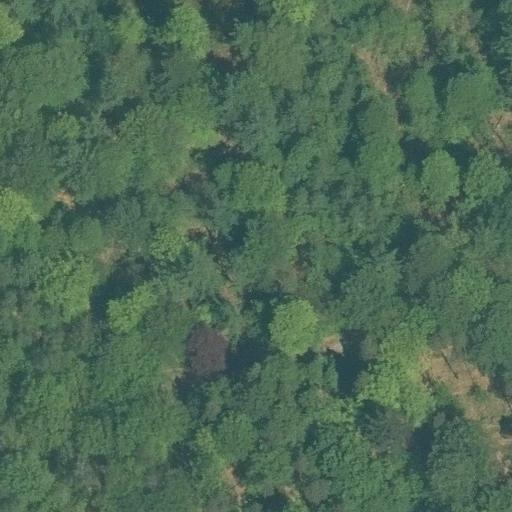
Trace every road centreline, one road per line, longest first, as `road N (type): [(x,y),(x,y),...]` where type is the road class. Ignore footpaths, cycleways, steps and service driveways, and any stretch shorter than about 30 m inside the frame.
road 1 (track): [(178,415),(511,278)]
road 2 (track): [(0,197),(178,415)]
road 3 (track): [(0,486),(178,415)]
